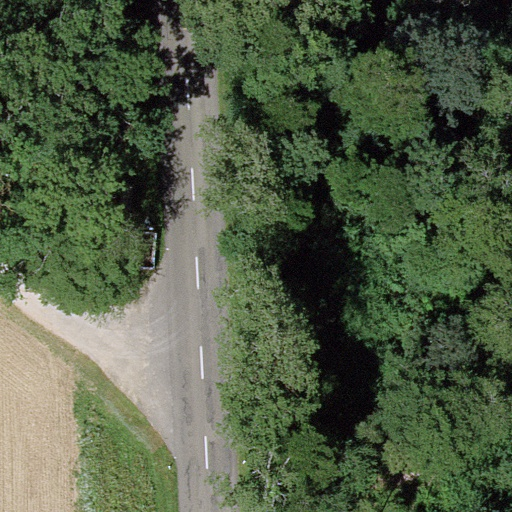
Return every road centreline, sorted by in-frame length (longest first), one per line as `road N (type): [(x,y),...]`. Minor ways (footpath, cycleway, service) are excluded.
road 1 (tertiary): [(178,0),(203,511)]
road 2 (track): [(197,421),(0,263)]
